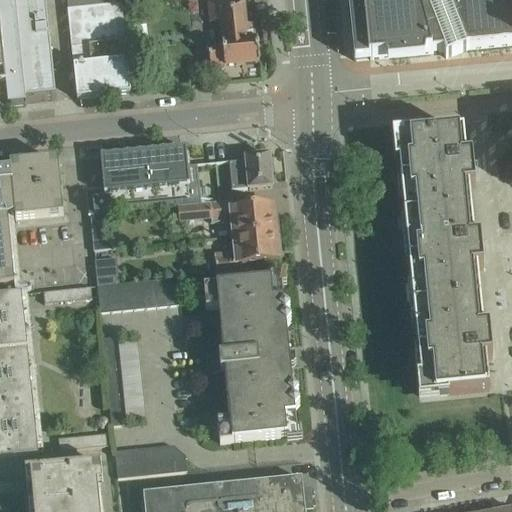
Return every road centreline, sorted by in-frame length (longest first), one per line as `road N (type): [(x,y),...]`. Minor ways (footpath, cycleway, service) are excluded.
road 1 (secondary): [(344,503),(311,99)]
road 2 (residential): [(0,138),(311,99)]
road 3 (unknown): [(61,131),(72,240),(53,262),(20,265)]
road 4 (residential): [(511,473),(344,503)]
